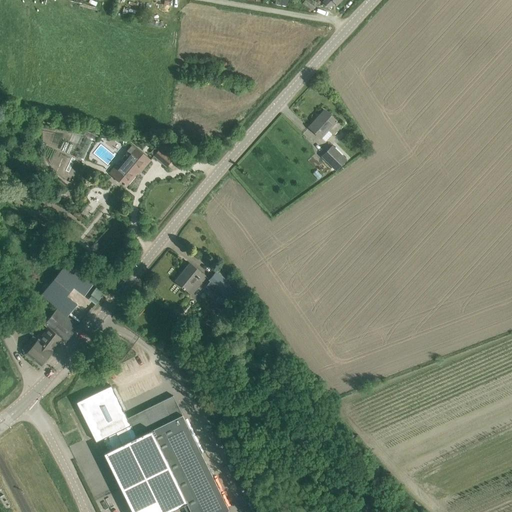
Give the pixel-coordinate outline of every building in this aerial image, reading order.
[(304,0),(303,3),(313,10),(317,3),(312,0),(304,0)] [(309,127),(321,138),(328,130),(334,135),(342,126),(336,121),(324,110),(309,127)] [(98,135),(86,130),(84,135),(96,140),(98,135)] [(159,142),(150,152),(166,166),(175,156),(159,142)] [(116,165),(110,173),(126,186),(140,170),(141,171),(150,160),(132,145),(121,158),(124,161),(119,167),(116,165)] [(326,152),(341,166),(346,160),(332,146),(326,152)] [(57,308),(78,326),(86,316),(65,299),(74,288),(95,304),(95,305),(105,292),(67,262),(41,294),(57,308)] [(183,287),(183,288),(184,289),(184,288),(188,291),(197,280),(200,282),(205,275),(190,263),(175,281),(183,287)] [(216,273),(210,281),(221,290),(228,282),(216,273)] [(66,342),(78,326),(57,308),(44,325),(48,328),(39,340),(38,339),(37,339),(33,336),(22,349),(27,353),(26,353),(41,365),(52,351),(62,339),(66,342)] [(88,408),(81,412),(96,443),(104,439),(110,450),(104,453),(133,511),(164,511),(186,501),(191,511),(221,511),(228,508),(173,396),(127,418),(113,388),(85,401),(88,408)]
